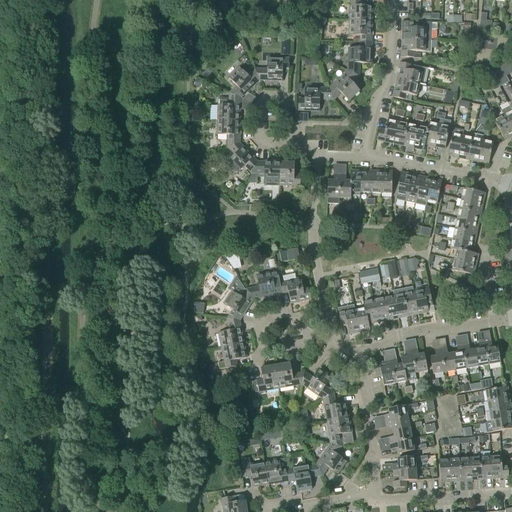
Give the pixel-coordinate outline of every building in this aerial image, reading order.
[(360,0),(349,0),(349,21),(372,22),(372,8),(361,7),(360,0)] [(488,12),(487,20),(490,20),(490,7),(483,7),(482,12),(488,12)] [(492,28),(492,21),(486,21),(487,13),(481,13),(480,27),(492,28)] [(371,43),(372,22),(349,21),(348,37),(360,37),(359,43),(371,43)] [(404,34),(404,40),(431,41),(431,31),(435,32),(437,30),(437,23),(402,22),(401,29),(404,29),(403,34),(404,34)] [(430,53),(431,41),(404,40),(404,46),(407,46),(407,52),(401,51),(401,58),(413,58),(414,52),(430,53)] [(371,65),(371,43),(359,43),(359,49),(348,49),(347,72),(358,77),(359,77),(359,65),(371,65)] [(254,70),(259,82),(259,81),(282,82),(282,71),(288,71),(289,59),(267,59),(267,70),(254,70)] [(399,81),(419,85),(423,86),(427,69),(412,66),(400,63),(397,74),(400,75),(399,81)] [(241,99),(259,82),(254,70),(247,77),(239,68),(228,79),(236,87),(229,94),(229,95),(241,100),(241,99)] [(351,84),(358,77),(347,72),(328,89),(332,101),(333,101),(340,94),(348,103),(359,93),(351,84)] [(416,97),(419,85),(399,81),(396,92),(394,91),(392,98),(405,100),(406,95),(416,97)] [(456,93),(458,83),(452,82),(450,92),(456,93)] [(332,101),(328,89),(304,89),(304,100),(298,100),(298,112),(319,112),(319,101),(332,101)] [(240,122),(241,100),(229,95),(229,99),(217,99),(217,121),(240,122)] [(511,111),(509,107),(500,111),(503,117),(511,132),(511,111)] [(297,112),(297,122),(308,122),(308,113),(297,112)] [(511,134),(511,132),(503,117),(494,122),(504,141),(507,140),(505,138),(511,134)] [(438,126),(434,145),(442,147),(442,149),(444,150),(450,122),(444,121),(439,120),(438,126)] [(239,144),(240,122),(217,121),(216,136),(228,136),(227,148),(239,144)] [(393,142),(397,123),(387,121),(385,130),(379,129),(377,141),(387,144),(388,141),(393,142)] [(402,147),(407,125),(397,123),(393,142),(401,144),(400,146),(402,147)] [(434,145),(438,126),(428,124),(427,129),(424,145),(426,146),(427,143),(434,145)] [(413,146),(417,127),(407,125),(402,147),(405,147),(406,145),(413,146)] [(427,129),(417,127),(413,146),(421,148),(421,151),(423,151),(424,145),(427,129)] [(482,141),(483,136),(473,134),(472,139),(467,161),(470,161),(470,158),(478,160),(482,141)] [(458,156),(462,137),(452,135),(447,156),(450,157),(450,154),(458,156)] [(467,161),(472,139),(462,137),(458,156),(466,157),(465,160),(467,161)] [(492,143),(482,141),(478,160),(486,162),(485,164),(488,165),(492,143)] [(239,144),(227,148),(227,149),(234,156),(226,164),(236,175),(245,167),(251,174),(256,162),(239,144)] [(278,186),(278,163),(257,163),(256,162),(251,174),(252,174),(264,174),(264,186),(278,186)] [(294,164),(278,163),(278,186),(300,187),(300,176),(294,176),(294,164)] [(360,193),(360,174),(353,174),(353,171),(350,171),(350,182),(350,193),(351,193),(360,193)] [(370,194),(371,171),(369,171),(369,174),(360,174),(360,193),(370,194)] [(380,194),(380,174),(373,174),(373,172),(371,171),(370,194),(380,194)] [(389,175),(380,174),(380,194),(391,194),(392,172),(390,172),(389,175)] [(403,173),(401,173),(396,195),(397,195),(396,197),(397,197),(396,200),(405,202),(410,178),(403,176),(403,173)] [(418,180),(410,178),(405,202),(405,203),(415,205),(421,177),(419,177),(418,180)] [(423,178),(421,177),(415,205),(425,207),(427,201),(431,182),(422,180),(423,178)] [(338,199),(339,178),(333,178),(333,181),(328,181),(327,204),(338,205),(338,199)] [(350,182),(345,182),(345,179),(339,178),(338,199),(350,199),(351,193),(350,193),(350,182)] [(438,184),(431,182),(427,201),(437,203),(442,182),(439,181),(438,184)] [(463,189),(461,200),(480,204),(481,196),(484,196),(485,194),(463,189)] [(478,211),(480,204),(461,200),(459,210),(480,215),(481,212),(478,211)] [(480,217),(480,215),(459,210),(457,220),(475,224),(477,216),(480,217)] [(474,231),(475,224),(457,220),(454,230),(476,235),(477,232),(474,231)] [(431,230),(421,228),(419,236),(429,238),(431,230)] [(476,237),(476,235),(454,230),(452,240),(471,244),(473,236),(476,237)] [(470,251),(471,244),(452,240),(450,250),(456,252),(456,251),(472,254),(472,252),(470,251)] [(296,259),(294,249),(280,252),(282,262),(296,259)] [(478,255),(472,254),(456,251),(456,252),(454,261),(473,265),(474,257),(477,258),(478,255)] [(232,269),(241,267),(238,257),(230,258),(232,269)] [(418,265),(417,258),(407,260),(409,267),(418,265)] [(408,270),(406,260),(399,261),(401,272),(408,270)] [(471,272),(473,265),(454,261),(452,271),(473,275),(474,273),(471,272)] [(396,270),(394,262),(387,264),(389,271),(396,270)] [(388,273),(387,265),(380,267),(381,274),(388,273)] [(247,290),(246,290),(253,300),(281,295),(277,274),(277,272),(256,276),(259,287),(247,290)] [(279,274),(277,274),(281,295),(288,293),(290,305),(311,301),(309,289),(303,290),(300,279),(285,282),(283,276),(279,277),(279,274)] [(413,293),(412,290),(412,287),(402,289),(403,295),(408,317),(410,316),(410,314),(417,312),(413,293)] [(428,287),(412,290),(413,293),(417,312),(425,311),(425,313),(428,313),(427,307),(432,306),(428,287)] [(239,321),(253,300),(246,290),(241,298),(231,292),(223,304),(232,310),(227,319),(227,320),(239,321)] [(403,295),(393,297),(397,316),(405,315),(405,317),(408,317),(403,295)] [(397,316),(393,297),(383,299),(387,321),(390,321),(389,318),(397,316)] [(387,321),(383,299),(373,301),(377,320),(385,319),(385,321),(387,321)] [(377,320),(373,301),(363,303),(364,309),(365,309),(368,325),(370,325),(369,322),(377,320)] [(204,313),(204,303),(194,302),(194,312),(204,313)] [(358,330),(355,311),(354,305),(337,308),(340,324),(346,323),(348,335),(351,334),(351,332),(358,330)] [(365,309),(364,309),(355,311),(358,330),(366,329),(367,331),(369,331),(368,325),(365,309)] [(244,343),(239,321),(227,320),(229,331),(218,333),(221,348),(244,343)] [(246,358),(244,343),(221,348),(224,362),(217,363),(218,370),(236,367),(235,361),(246,358)] [(491,344),(484,345),(488,365),(500,363),(497,346),(491,347),(491,344)] [(488,365),(484,345),(478,346),(479,350),(474,350),(477,367),(488,365)] [(477,367),(474,350),(469,351),(469,348),(462,349),(465,369),(477,367)] [(465,369),(462,349),(456,350),(457,353),(452,354),(454,371),(465,369)] [(417,352),(411,353),(415,373),(427,371),(424,354),(418,356),(417,352)] [(454,371),(452,354),(447,355),(446,352),(440,353),(443,373),(454,371)] [(415,373),(411,353),(405,354),(406,358),(400,359),(402,365),(404,375),(405,375),(415,373)] [(443,373),(440,353),(435,354),(435,357),(430,358),(433,375),(443,373)] [(390,361),(373,364),(374,370),(379,369),(381,376),(383,386),(394,384),(391,364),(390,361)] [(402,365),(397,366),(397,363),(391,364),(394,384),(406,381),(405,375),(404,375),(402,365)] [(301,385),(304,373),(292,375),(290,364),(275,366),(278,389),(301,385)] [(278,389),(275,366),(261,369),(262,380),(256,381),(258,392),(278,389)] [(304,373),(301,385),(322,400),(333,393),(325,388),(332,378),(319,369),(312,379),(304,373)] [(458,382),(460,392),(471,390),(469,380),(458,382)] [(485,391),(487,402),(506,399),(505,391),(507,390),(507,387),(485,391)] [(335,405),(333,393),(322,400),(326,422),(349,418),(346,404),(335,405)] [(507,406),(506,399),(487,402),(489,412),(510,408),(510,406),(507,406)] [(384,422),(387,422),(407,418),(404,406),(388,410),(389,415),(382,416),(384,422)] [(511,411),(510,408),(489,412),(490,422),(509,419),(508,411),(511,411)] [(351,433),(349,418),(326,422),(330,444),(330,445),(342,448),(342,447),(340,435),(351,433)] [(409,428),(407,418),(387,422),(388,428),(391,427),(392,431),(409,428)] [(511,426),(509,419),(490,422),(492,433),(511,429),(511,426)] [(434,424),(424,426),(425,433),(435,431),(434,424)] [(411,440),(409,428),(392,431),(393,437),(387,438),(388,444),(391,444),(411,440)] [(469,429),(461,430),(463,438),(471,436),(469,429)] [(414,451),(411,440),(391,444),(392,450),(396,449),(397,454),(414,451)] [(337,455),(342,448),(330,445),(315,465),(314,465),(321,476),(322,476),(328,468),(337,475),(346,462),(337,455)] [(391,471),(394,471),(415,469),(414,457),(397,459),(397,464),(391,465),(391,471)] [(500,457),(490,458),(491,477),(499,476),(499,479),(508,478),(507,466),(501,466),(500,457)] [(310,478),(321,476),(314,465),(290,469),(288,458),(284,459),(288,482),(295,481),(297,492),(312,489),(310,478)] [(481,480),(480,458),(469,459),(471,478),(478,478),(479,480),(481,480)] [(491,477),(490,458),(480,458),(481,480),(483,480),(483,477),(491,477)] [(268,485),(264,462),(249,465),(248,459),(242,460),(245,477),(251,476),(253,488),(268,485)] [(288,482),(284,459),(264,462),(268,485),(288,482)] [(471,478),(469,459),(459,460),(461,482),(463,481),(463,479),(471,478)] [(450,480),(449,460),(438,461),(440,483),(442,483),(442,480),(450,480)] [(461,482),(459,460),(449,460),(450,480),(458,479),(458,482),(461,482)] [(416,481),(415,469),(394,471),(395,477),(398,476),(398,482),(392,482),(392,488),(405,487),(405,482),(416,481)] [(233,497),(221,499),(223,511),(246,511),(245,501),(238,503),(238,498),(236,497),(233,497)]
